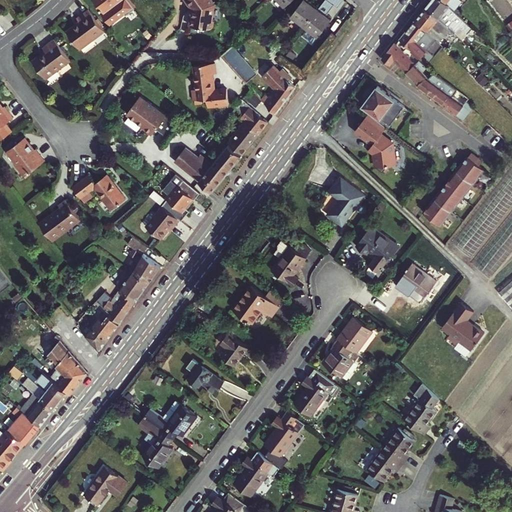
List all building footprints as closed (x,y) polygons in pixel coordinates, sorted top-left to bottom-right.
[(126,16),(135,9),(128,0),(94,0),(102,11),(100,12),(110,25),(125,14),(126,16)] [(210,0),(185,0),(188,4),(187,22),(208,23),(211,21),(211,15),(209,13),(210,0)] [(303,0),(291,16),(305,26),(318,8),(307,0),(303,0)] [(466,22),(455,10),(449,4),(444,0),(431,0),(426,7),(441,18),(452,30),(455,33),(461,27),(468,33),(473,29),(466,22)] [(460,0),(444,0),(449,4),(455,10),(462,1),(460,0)] [(441,18),(426,7),(416,20),(429,30),(437,39),(440,42),(444,38),(452,30),(441,18)] [(332,19),(318,8),(305,26),(318,37),(332,19)] [(105,31),(89,9),(77,18),(81,22),(67,32),(80,49),(105,31)] [(420,59),(427,51),(437,39),(429,30),(416,20),(401,39),(411,49),(420,59)] [(444,38),(440,42),(445,48),(449,43),(444,38)] [(71,61),(55,39),(43,48),(45,52),(32,61),(45,78),(58,69),(59,70),(71,61)] [(390,65),(395,60),(403,51),(407,54),(411,49),(401,39),(397,43),(396,42),(383,58),(390,65)] [(403,51),(395,60),(407,72),(415,64),(416,64),(420,60),(420,59),(411,49),(407,54),(403,51)] [(432,56),(427,51),(420,59),(420,60),(427,66),(429,64),(427,62),(432,56)] [(415,64),(407,72),(419,84),(426,76),(422,72),(427,66),(420,60),(416,64),(415,64)] [(209,74),(213,74),(216,74),(214,64),(193,66),(196,90),(192,90),(194,101),(195,101),(196,103),(201,102),(201,101),(203,101),(213,88),(212,80),(210,80),(209,74)] [(261,99),(275,114),(288,97),(296,87),(285,79),(273,65),(263,74),(277,89),(275,91),(277,92),(271,100),(266,95),(261,99)] [(256,74),(251,68),(241,77),(246,83),(256,74)] [(246,83),(250,87),(257,80),(259,78),(256,74),(246,83)] [(419,84),(418,85),(430,95),(437,86),(440,88),(446,81),(441,77),(434,74),(429,79),(426,76),(419,84)] [(251,88),(253,90),(261,84),(257,80),(250,87),(251,88)] [(437,86),(430,95),(443,104),(450,95),(453,97),(458,90),(446,81),(440,88),(437,86)] [(390,126),(405,107),(378,86),(363,105),(390,126)] [(213,88),(203,101),(207,100),(208,108),(229,105),(227,89),(216,91),(214,91),(213,88)] [(469,99),(458,90),(453,97),(450,95),(443,104),(464,119),(471,109),(473,111),(477,114),(479,112),(468,101),(469,99)] [(169,137),(180,124),(143,95),(131,111),(131,114),(138,120),(139,119),(146,125),(144,127),(154,135),(158,129),(160,127),(163,129),(162,132),(169,137)] [(0,138),(1,139),(13,130),(7,122),(14,116),(5,105),(3,107),(0,102),(0,138)] [(471,109),(464,119),(467,121),(473,111),(471,109)] [(255,111),(229,144),(242,154),(268,122),(255,111)] [(388,127),(370,114),(358,130),(373,142),(377,142),(378,146),(376,146),(373,149),(373,152),(376,154),(378,167),(385,173),(390,166),(398,165),(396,155),(394,153),(396,150),(395,143),(383,134),(388,127)] [(356,132),(373,145),(373,142),(358,130),(356,132)] [(34,150),(25,137),(7,150),(16,163),(14,164),(24,177),(46,161),(36,148),(34,150)] [(200,158),(186,147),(175,161),(213,191),(242,154),(229,144),(213,164),(209,169),(199,161),(200,158)] [(373,152),(371,150),(369,152),(374,156),(376,168),(378,167),(376,154),(373,152)] [(469,156),(480,165),(483,161),(472,152),(469,156)] [(469,156),(468,155),(457,169),(474,183),(485,169),(480,165),(469,156)] [(200,158),(199,161),(209,169),(213,164),(203,156),(200,158)] [(474,183),(457,169),(446,183),(463,197),(474,183)] [(90,174),(73,187),(81,197),(95,187),(111,209),(125,199),(107,173),(96,182),(90,174)] [(164,206),(180,220),(183,222),(191,212),(187,208),(194,200),(196,201),(202,195),(178,175),(165,190),(172,196),(164,206)] [(339,198),(328,214),(342,225),(365,194),(342,177),(331,192),(339,198)] [(463,197),(446,183),(435,197),(452,210),(463,197)] [(452,210),(435,197),(424,211),(441,224),(452,210)] [(60,207),(40,223),(52,240),(80,219),(66,199),(58,204),(60,207)] [(180,220),(164,206),(146,227),(161,239),(172,225),(174,227),(180,220)] [(114,224),(108,229),(114,236),(120,231),(114,224)] [(401,247),(372,225),(356,246),(368,255),(370,251),(377,256),(370,266),(380,273),(387,264),(388,264),(401,247)] [(139,262),(134,271),(149,282),(162,266),(144,253),(149,247),(133,236),(128,243),(134,247),(131,253),(137,256),(140,258),(139,262)] [(294,275),(306,257),(283,241),(278,247),(280,250),(276,255),(281,258),(272,270),(293,286),(299,279),(294,275)] [(424,298),(436,281),(412,263),(396,284),(404,290),(407,285),(424,298)] [(0,294),(13,284),(0,267),(0,294)] [(120,289),(124,292),(136,300),(149,282),(134,271),(120,289)] [(511,280),(498,292),(511,307),(511,280)] [(272,316),(284,298),(273,290),(268,297),(252,285),(234,309),(252,322),(260,311),(257,309),(259,306),(272,316)] [(116,302),(112,300),(111,301),(109,300),(104,307),(119,323),(136,300),(124,292),(116,302)] [(106,293),(99,302),(103,306),(104,307),(109,300),(112,297),(106,293)] [(99,302),(97,300),(93,304),(99,310),(103,306),(99,302)] [(462,301),(442,327),(450,334),(448,336),(458,344),(460,341),(472,350),(485,333),(474,325),(473,326),(467,321),(474,311),(462,301)] [(99,310),(91,319),(108,338),(119,323),(104,307),(103,306),(99,310)] [(373,329),(355,316),(338,339),(357,352),(373,329)] [(108,338),(91,319),(81,330),(97,348),(100,343),(103,346),(108,338)] [(248,346),(229,332),(221,342),(227,347),(222,354),(235,364),(248,346)] [(357,352),(338,339),(333,346),(334,346),(329,353),(330,354),(327,358),(326,357),(323,362),(342,376),(359,354),(357,352)] [(59,366),(50,377),(68,391),(71,394),(89,372),(86,368),(63,341),(49,355),(59,366)] [(24,354),(16,363),(47,391),(49,388),(62,398),(68,391),(50,377),(24,354)] [(215,390),(223,380),(192,358),(186,366),(193,371),(190,377),(201,385),(203,381),(215,390)] [(17,378),(22,382),(54,409),(62,398),(49,388),(47,391),(16,363),(9,371),(17,378)] [(337,384),(314,367),(308,375),(307,375),(302,382),(307,386),(295,403),(311,415),(328,391),(331,393),(337,384)] [(32,396),(22,409),(41,425),(54,409),(22,382),(19,385),(32,396)] [(421,385),(419,387),(437,401),(439,399),(421,385)] [(418,402),(405,420),(425,435),(431,426),(427,423),(436,411),(432,408),(437,401),(419,387),(412,397),(418,402)] [(151,407),(144,416),(174,438),(179,432),(182,435),(197,414),(182,403),(174,414),(173,413),(172,412),(170,412),(168,412),(167,412),(165,413),(164,414),(163,416),(151,407)] [(14,421),(9,427),(10,428),(26,442),(27,443),(28,441),(41,425),(22,409),(18,406),(13,412),(19,416),(14,421)] [(282,418),(278,415),(273,421),(278,425),(265,443),(271,448),(265,456),(283,469),(290,460),(283,456),(307,424),(288,410),(282,418)] [(174,438),(144,416),(139,424),(150,432),(145,438),(152,443),(144,455),(159,466),(174,446),(170,444),(174,438)] [(0,466),(3,469),(13,459),(10,456),(15,451),(17,452),(26,442),(10,428),(0,439),(0,466)] [(384,448),(404,463),(410,455),(406,452),(415,440),(399,428),(384,448)] [(384,480),(394,468),(398,471),(404,463),(384,448),(368,468),(384,480)] [(251,495),(269,471),(247,455),(242,462),(248,466),(235,483),(251,495)] [(127,481),(106,466),(86,493),(99,503),(107,492),(108,493),(111,489),(118,494),(127,481)] [(339,488),(332,511),(358,511),(359,510),(354,509),(359,494),(339,488)] [(238,511),(245,503),(228,491),(222,499),(217,495),(212,502),(218,506),(213,511),(238,511)] [(455,499),(440,494),(435,511),(461,511),(462,510),(452,507),(455,499)]
